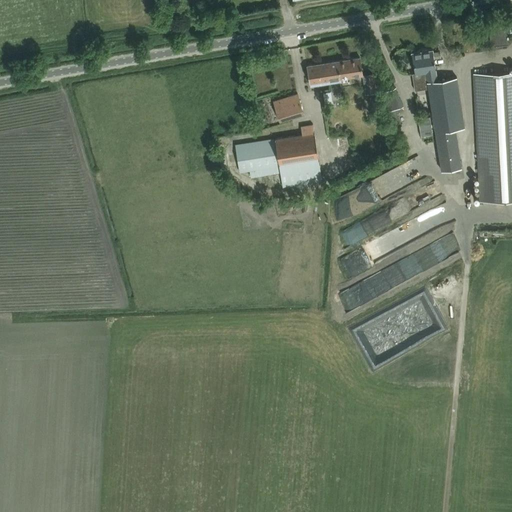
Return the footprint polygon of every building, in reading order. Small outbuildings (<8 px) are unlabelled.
[(458,87),(456,77),(437,80),(432,49),(411,52),(414,73),(411,73),(414,90),(429,87),(441,169),(462,166),(455,127),(465,126),(458,87)] [(362,74),(359,57),(306,65),(309,83),(362,74)] [(367,95),(376,93),(376,92),(377,92),(374,72),(363,74),(367,95)] [(511,72),(475,73),(476,98),(478,123),(481,201),(511,199),(511,72)] [(403,119),(399,107),(403,105),(395,88),(384,93),(397,122),(403,119)] [(303,114),(300,103),(297,94),(274,101),(280,121),(303,114)] [(251,176),(281,171),(283,186),(322,180),(314,124),(302,126),(304,133),(237,143),(241,170),(250,169),(251,176)] [(410,156),(351,181),(355,188),(346,192),(353,208),(367,202),(366,199),(385,191),(379,176),(408,164),(412,162),(410,156)] [(434,174),(437,182),(446,179),(442,171),(434,174)] [(450,209),(459,204),(452,192),(443,196),(450,209)] [(342,224),(349,237),(396,210),(390,198),(342,224)]
